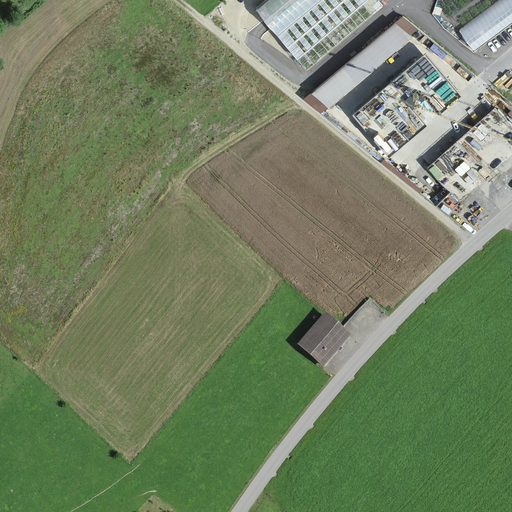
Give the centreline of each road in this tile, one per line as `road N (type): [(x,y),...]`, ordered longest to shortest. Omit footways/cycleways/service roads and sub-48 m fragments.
road 1 (unclassified): [(240,511),(373,349),(511,217)]
road 2 (track): [(177,0),(477,248)]
